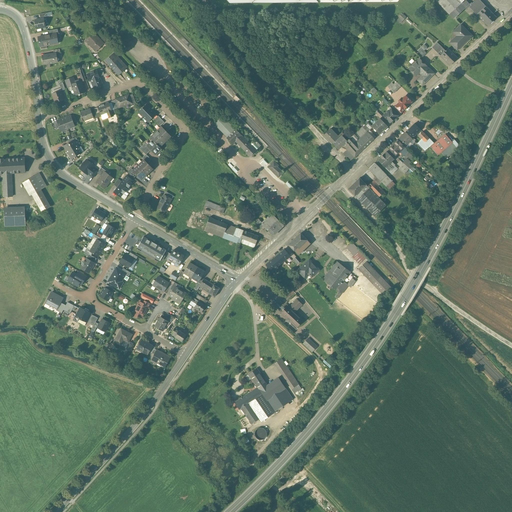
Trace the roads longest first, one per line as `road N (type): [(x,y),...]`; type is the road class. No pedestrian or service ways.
road 1 (primary): [(228,511),(310,428),(389,324),(511,82)]
road 2 (residential): [(38,118),(141,79),(183,121),(134,218)]
road 3 (residential): [(511,11),(351,170)]
road 4 (residential): [(204,0),(351,170)]
road 5 (track): [(268,375),(278,374),(298,403),(253,464),(279,489),(302,481),(333,511)]
road 6 (tertiary): [(186,354),(56,511)]
road 7 (tertiary): [(38,118),(55,167),(134,218)]
road 8 (residential): [(337,184),(238,280)]
road 9 (track): [(298,403),(316,363),(251,300)]
road 10 (unclassified): [(511,346),(410,271)]
road 11 (tertiary): [(134,218),(238,280)]
road 12 (tertiary): [(0,9),(22,28),(38,118)]
